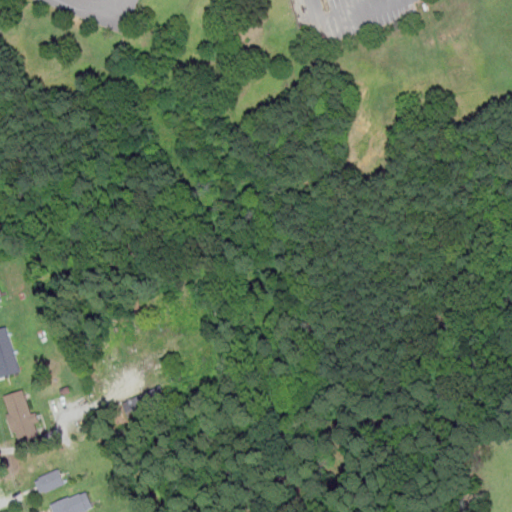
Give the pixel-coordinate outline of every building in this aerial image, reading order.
[(0,328),(0,373),(20,368),(9,326),(0,328)] [(170,402),(163,385),(124,402),(131,419),(170,402)] [(42,438),(31,394),(6,401),(18,444),(42,438)] [(67,483),(59,468),(36,480),(43,494),(67,483)] [(49,507),(51,511),(82,511),(94,507),(86,490),(49,507)]
